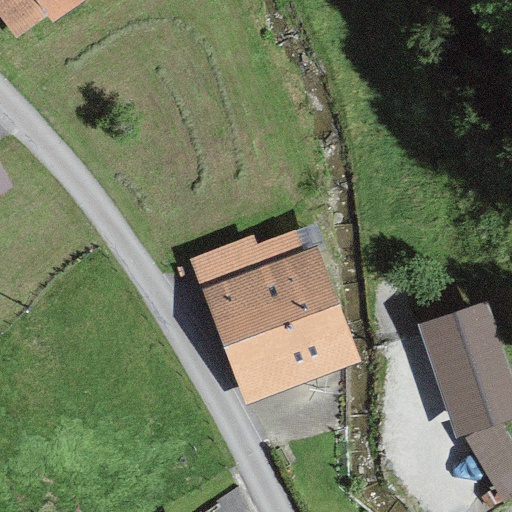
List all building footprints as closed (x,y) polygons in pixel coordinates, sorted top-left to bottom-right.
[(51,14),(43,4),(47,0),(0,0),(0,4),(23,35),(51,14)] [(0,171),(0,191),(9,186),(0,171)] [(249,381),(342,347),(313,268),(220,303),(249,381)] [(511,402),(483,312),(435,328),(467,423),(511,407),(511,402)] [(511,495),(511,445),(498,422),(476,435),(511,495)]
